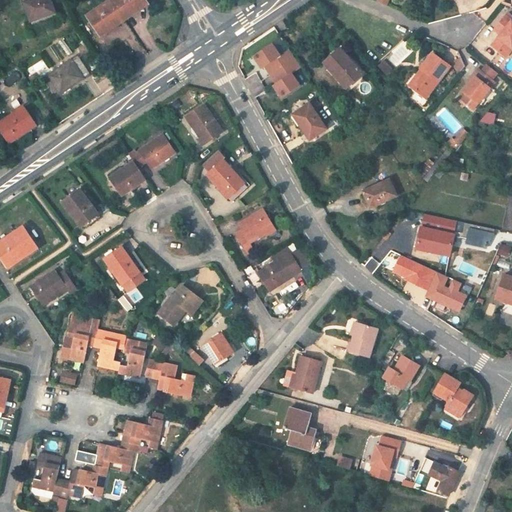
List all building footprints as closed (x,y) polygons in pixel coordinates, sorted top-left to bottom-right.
[(51,0),(30,0),(23,3),(31,22),(56,12),(51,0)] [(111,0),(107,3),(99,8),(87,16),(91,21),(98,32),(99,33),(107,28),(114,23),(116,26),(125,20),(111,0)] [(111,0),(125,20),(133,14),(131,12),(147,1),(145,0),(111,0)] [(131,12),(133,14),(148,4),(147,1),(131,12)] [(511,20),(506,16),(495,30),(501,35),(492,47),(506,58),(511,50),(511,20)] [(98,32),(91,21),(88,23),(95,34),(98,32)] [(107,32),(116,26),(114,23),(107,28),(99,33),(101,36),(107,32)] [(67,55),(72,52),(63,38),(58,41),(67,55)] [(266,67),(272,75),(296,58),(290,50),(281,56),(272,44),(254,56),(263,69),(266,67)] [(324,63),(335,75),(337,73),(349,87),(363,74),(340,48),(324,63)] [(413,88),(426,98),(450,65),(433,53),(421,68),(422,69),(425,71),(413,88)] [(58,90),(60,93),(89,74),(77,57),(49,76),(58,90)] [(458,71),(466,67),(462,57),(454,60),(458,71)] [(296,58),(272,75),(277,84),(274,86),(283,98),(301,86),(293,74),(302,67),(296,58)] [(384,60),(379,65),(387,73),(392,69),(384,60)] [(488,66),(482,72),(492,81),(498,74),(488,66)] [(425,71),(422,69),(410,86),(413,88),(425,71)] [(473,110),(495,83),(492,81),(482,72),(479,70),(474,76),(476,78),(471,83),(464,92),(465,92),(468,94),(462,101),(473,110)] [(337,73),(335,75),(333,77),(345,90),(349,87),(337,73)] [(44,79),(53,93),(58,90),(49,76),(44,79)] [(460,99),(462,101),(468,94),(465,92),(460,99)] [(323,111),(317,103),(311,107),(310,105),(294,116),(310,140),(326,129),(316,115),(323,111)] [(204,105),(187,117),(200,137),(198,139),(203,146),(223,132),(204,105)] [(24,107),(0,123),(0,130),(8,143),(36,124),(24,107)] [(464,129),(456,140),(461,143),(469,133),(464,129)] [(165,135),(140,151),(148,162),(152,169),(176,153),(165,135)] [(454,139),(449,144),(455,150),(461,143),(456,140),(454,139)] [(450,148),(424,179),(428,182),(453,151),(450,148)] [(136,151),(130,155),(135,162),(139,168),(145,164),(138,153),(136,151)] [(138,153),(145,164),(148,162),(140,151),(138,153)] [(208,176),(230,199),(233,203),(251,186),(248,182),(245,184),(224,160),(226,158),(219,151),(206,164),(213,171),(208,176)] [(435,163),(430,159),(418,172),(423,177),(435,163)] [(123,196),(147,180),(139,168),(135,162),(124,169),(111,178),(123,196)] [(111,178),(124,169),(122,167),(109,176),(111,178)] [(447,170),(442,167),(436,174),(441,178),(447,170)] [(401,194),(394,178),(364,192),(371,207),(401,194)] [(82,228),(99,215),(80,190),(62,203),(82,228)] [(236,234),(248,254),(255,250),(250,243),(266,234),(275,228),(264,210),(239,225),(242,231),(236,234)] [(429,251),(450,255),(455,234),(458,235),(458,236),(469,238),(469,242),(484,245),(486,240),(485,240),(487,232),(491,233),(492,228),(465,222),(463,231),(456,230),(458,221),(425,213),(422,227),(421,227),(418,246),(430,248),(429,251)] [(101,218),(99,215),(82,228),(84,231),(101,218)] [(25,227),(0,242),(0,254),(9,268),(39,249),(25,227)] [(266,234),(268,236),(277,231),(275,228),(266,234)] [(511,245),(501,242),(498,254),(509,257),(511,246),(511,245)] [(259,273),(270,291),(302,271),(286,245),(276,251),(281,259),(259,273)] [(418,246),(417,251),(429,254),(429,251),(430,248),(418,246)] [(105,259),(115,273),(124,285),(141,273),(123,247),(105,259)] [(56,271),(32,288),(44,305),(68,289),(71,294),(78,290),(65,271),(59,275),(56,271)] [(437,271),(425,296),(459,310),(466,294),(459,290),(462,283),(455,279),(450,289),(443,286),(448,276),(437,271)] [(124,285),(115,273),(112,274),(121,287),(124,285)] [(124,285),(129,292),(146,280),(141,273),(124,285)] [(511,276),(506,275),(497,299),(507,303),(504,312),(511,314),(511,276)] [(203,301),(183,285),(172,299),(171,298),(159,314),(168,321),(175,326),(179,321),(186,312),(192,316),(203,301)] [(471,288),(464,285),(461,290),(468,293),(471,288)] [(499,322),(511,326),(511,314),(502,312),(499,322)] [(71,321),(70,325),(80,327),(81,321),(82,318),(72,316),(71,321)] [(99,329),(100,321),(98,321),(82,318),(81,321),(80,327),(70,325),(69,329),(63,358),(69,359),(85,363),(88,346),(95,348),(99,330),(99,329)] [(371,359),(380,331),(375,329),(360,324),(359,329),(356,337),(351,352),(371,359)] [(106,332),(106,331),(99,330),(95,348),(99,349),(101,349),(99,359),(98,366),(99,366),(107,368),(113,369),(114,364),(118,348),(124,349),(127,340),(127,337),(107,333),(106,332)] [(162,334),(155,341),(165,349),(171,342),(162,334)] [(234,353),(229,344),(223,334),(204,345),(215,364),(234,353)] [(149,344),(127,340),(124,349),(124,352),(131,353),(128,367),(126,375),(141,378),(149,344)] [(232,342),(229,344),(234,353),(237,351),(232,342)] [(201,364),(205,359),(193,348),(189,354),(201,364)] [(313,393),(322,361),(301,356),(297,372),(293,387),(313,393)] [(401,388),(402,389),(408,380),(410,381),(419,366),(403,356),(395,371),(390,368),(384,378),(389,381),(401,388)] [(153,378),(157,361),(150,360),(146,377),(153,378)] [(165,363),(157,361),(153,378),(160,380),(158,389),(164,391),(164,392),(190,398),(194,383),(188,381),(176,379),(179,367),(165,364),(165,363)] [(120,370),(119,373),(126,375),(128,367),(121,365),(120,370)] [(64,372),(62,382),(76,386),(78,375),(64,372)] [(462,385),(447,375),(436,393),(445,399),(450,402),(448,407),(463,416),(475,397),(460,388),(462,385)] [(11,380),(0,377),(0,417),(3,419),(11,380)] [(401,388),(389,381),(385,387),(397,394),(401,388)] [(445,399),(436,393),(434,396),(443,402),(445,399)] [(463,416),(448,407),(446,410),(461,419),(463,416)] [(290,408),(288,416),(309,422),(311,414),(290,408)] [(309,422),(288,416),(284,428),(292,430),(288,444),(311,450),(314,436),(312,436),(314,429),(308,427),(309,422)] [(124,435),(123,442),(141,446),(142,439),(152,442),(157,443),(159,443),(164,421),(153,419),(151,418),(150,425),(129,420),(126,435),(124,435)] [(402,441),(383,436),(380,447),(378,446),(373,465),(374,466),(371,476),(385,481),(388,469),(390,470),(395,451),(399,452),(402,441)] [(101,444),(99,452),(96,466),(99,467),(107,468),(109,469),(111,462),(126,465),(130,466),(132,466),(135,452),(139,453),(141,446),(123,442),(121,448),(107,445),(101,444)] [(37,466),(45,467),(42,480),(35,478),(32,490),(36,495),(53,499),(53,496),(60,498),(64,480),(58,479),(63,458),(40,453),(37,466)] [(340,457),(337,465),(350,469),(353,461),(340,457)] [(448,495),(459,472),(449,467),(448,469),(435,462),(429,474),(443,480),(438,491),(448,495)] [(107,468),(99,467),(96,466),(94,473),(81,470),(81,472),(73,470),(71,482),(64,480),(60,498),(68,499),(69,495),(83,498),(86,486),(98,489),(102,490),(104,490),(107,477),(109,469),(107,468)] [(37,467),(35,477),(41,479),(43,468),(37,467)]
